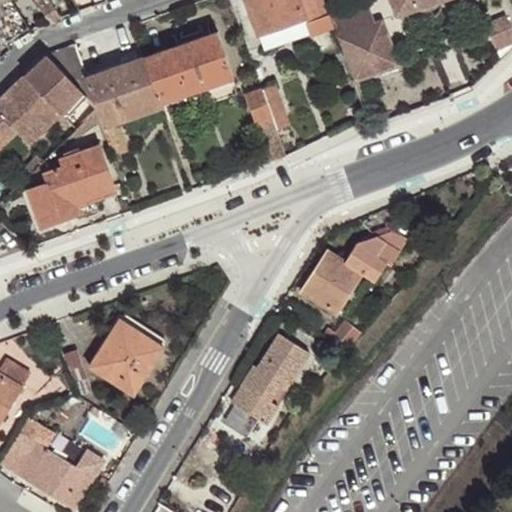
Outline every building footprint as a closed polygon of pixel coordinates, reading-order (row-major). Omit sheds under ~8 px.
[(12,0),(0,0),(0,27),(8,40),(29,27),(12,0)] [(37,0),(50,22),(62,18),(50,0),(37,0)] [(307,20),(300,0),(246,0),(261,37),(307,20)] [(346,0),(327,7),(335,28),(372,14),(367,0),(346,0)] [(445,0),(392,0),(398,16),(421,9),(426,8),(430,8),(434,7),(439,4),(442,1),(445,0)] [(335,28),(351,73),(396,56),(379,11),(372,14),(335,28)] [(509,29),(504,18),(486,25),(491,37),(509,29)] [(219,31),(146,57),(162,104),(235,77),(219,31)] [(86,79),(75,45),(47,55),(95,104),(86,79)] [(95,104),(47,55),(26,75),(42,94),(60,116),(62,117),(75,132),(98,112),(95,104)] [(162,104),(146,57),(86,79),(95,104),(98,112),(114,158),(130,152),(119,123),(164,108),(162,104)] [(26,75),(0,99),(0,149),(18,134),(28,145),(60,116),(42,94),(26,75)] [(276,83),(263,88),(273,118),(274,120),(287,115),(276,83)] [(273,118),(263,88),(247,94),(258,124),(273,118)] [(267,149),(282,142),(274,120),(273,118),(258,124),(267,149)] [(56,213),(78,206),(116,192),(100,145),(61,158),(63,166),(44,173),(47,183),(28,190),(42,227),(60,221),(56,213)] [(81,214),(78,206),(56,213),(60,221),(81,214)] [(373,239),(389,234),(389,226),(370,232),(373,239)] [(393,229),(389,234),(373,239),(356,244),(344,264),(326,253),(301,293),(336,316),(363,274),(375,282),(387,264),(392,267),(409,240),(393,229)] [(135,395),(165,348),(121,319),(90,366),(135,395)] [(321,335),(347,351),(363,332),(348,319),(335,332),(329,326),(321,335)] [(287,378),(293,382),(311,353),(280,333),(258,367),(254,365),(241,385),(242,386),(232,402),(269,425),(279,408),(271,403),(281,387),(287,378)] [(78,349),(61,354),(78,395),(93,392),(78,349)] [(0,425),(31,373),(7,359),(0,369),(0,425)] [(288,392),(293,382),(287,378),(281,387),(288,392)] [(18,474),(38,442),(33,439),(13,472),(18,474)] [(77,466),(38,442),(18,474),(76,510),(106,461),(87,449),(77,466)]
